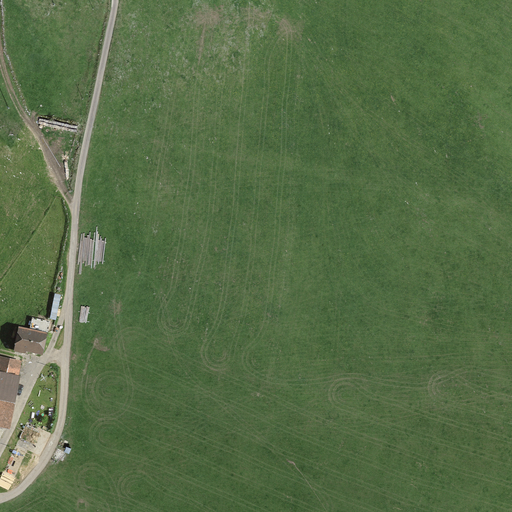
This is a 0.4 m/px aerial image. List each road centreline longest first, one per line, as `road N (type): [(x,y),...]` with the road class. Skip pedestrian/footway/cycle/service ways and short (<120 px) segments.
road 1 (unclassified): [(116,0),(76,210),(65,420),(49,460),(22,493),(0,502)]
road 2 (track): [(0,48),(18,109),(76,210)]
